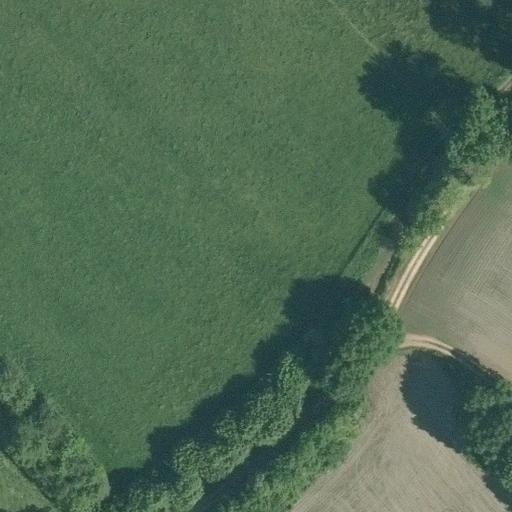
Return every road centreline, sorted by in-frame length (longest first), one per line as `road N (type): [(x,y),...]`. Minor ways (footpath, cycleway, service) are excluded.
road 1 (track): [(184,511),(324,402),(374,321),(392,253),(473,122),(511,83)]
road 2 (track): [(374,321),(408,328),(511,393)]
